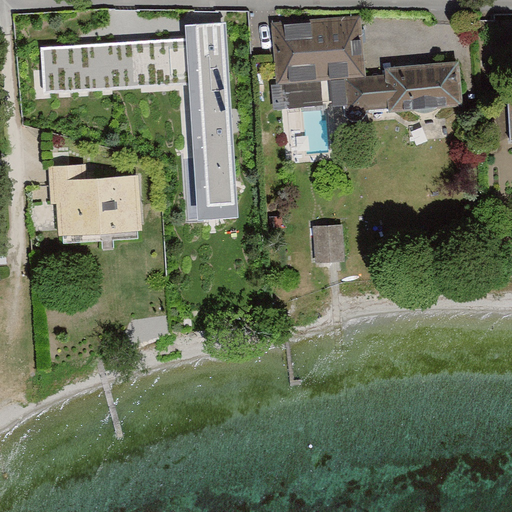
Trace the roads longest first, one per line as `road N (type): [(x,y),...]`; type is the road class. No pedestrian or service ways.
road 1 (residential): [(511,3),(4,4)]
road 2 (residential): [(4,4),(21,250)]
